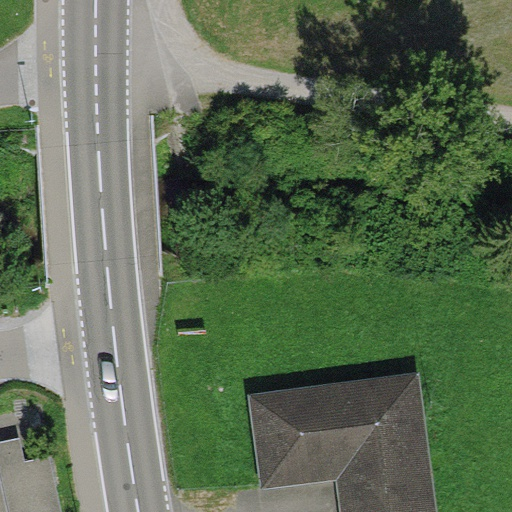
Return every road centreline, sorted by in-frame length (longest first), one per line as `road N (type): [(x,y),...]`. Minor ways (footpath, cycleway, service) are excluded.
road 1 (track): [(511,114),(98,76)]
road 2 (primary): [(98,76),(115,342)]
road 3 (primary): [(115,342),(139,511)]
